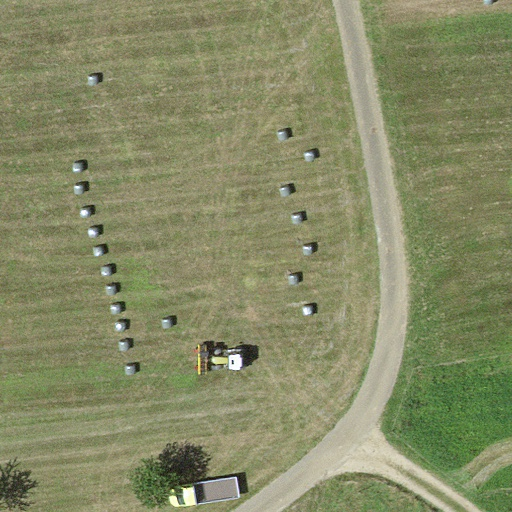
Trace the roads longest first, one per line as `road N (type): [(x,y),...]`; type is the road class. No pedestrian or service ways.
road 1 (track): [(345,0),(399,312),(366,436),(257,511)]
road 2 (track): [(477,511),(366,436)]
